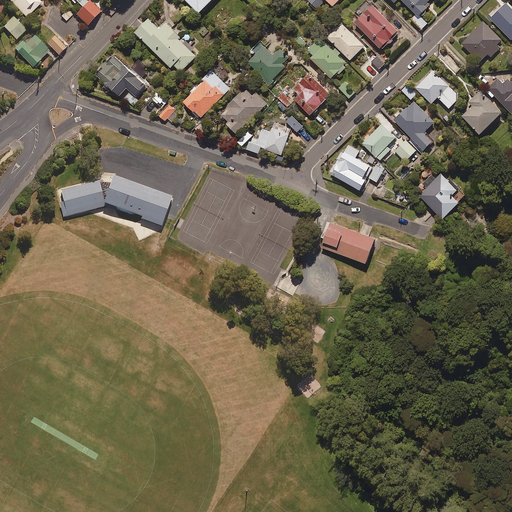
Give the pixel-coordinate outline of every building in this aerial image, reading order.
[(9,0),(28,18),(43,3),(39,0),(9,0)] [(214,0),(183,0),(199,15),(214,0)] [(324,3),(321,0),(308,0),(308,1),(316,10),(324,3)] [(340,0),(324,0),(332,8),(340,0)] [(429,3),(431,5),(436,0),(390,0),(395,4),(399,0),(418,18),(427,10),(425,7),(429,3)] [(511,8),(505,2),(488,18),(511,43),(511,8)] [(103,14),(92,3),(77,17),(88,28),(93,23),(103,14)] [(392,38),(398,32),(373,7),(355,25),(380,50),(386,44),(388,47),(394,41),(392,38)] [(27,31),(14,18),(5,28),(17,41),(27,31)] [(428,24),(421,18),(416,24),(422,30),(428,24)] [(196,58),(192,54),(195,51),(182,38),(180,39),(165,25),(159,31),(149,21),(136,35),(171,69),(173,67),(180,74),(196,58)] [(497,46),(502,41),(483,23),(462,45),(481,63),(488,56),(491,58),(500,49),(497,46)] [(365,48),(345,25),(329,38),(349,62),(365,48)] [(15,50),(36,70),(44,63),(42,61),(51,52),(35,37),(26,46),(22,42),(15,50)] [(67,48),(55,38),(49,45),(60,56),(67,48)] [(340,76),(347,69),(344,67),(346,64),(339,57),(341,55),(334,48),(332,50),(321,39),(309,52),(314,57),(310,61),(330,81),(337,74),(340,76)] [(270,86),(275,81),(274,81),(286,68),(283,65),(290,58),(281,49),(273,57),(262,45),(257,50),(260,52),(248,64),(270,86)] [(147,88),(113,56),(94,76),(119,99),(128,90),(137,98),(147,88)] [(385,65),(378,57),(372,63),(379,71),(385,65)] [(449,110),(460,99),(433,72),(416,90),(432,106),(438,99),(449,110)] [(230,90),(213,73),(183,103),(200,120),(230,90)] [(331,97),(309,75),(293,90),(300,96),(294,102),(310,118),(331,97)] [(495,97),(511,116),(511,115),(511,82),(510,85),(502,76),(485,91),(493,99),(495,97)] [(356,93),(345,83),(339,90),(349,100),(356,93)] [(416,96),(407,88),(402,92),(411,101),(416,96)] [(245,89),(227,107),(229,109),(226,113),(231,118),(229,121),(232,124),(229,128),(237,137),(268,105),(252,89),(249,92),(245,89)] [(480,136),(503,114),(478,90),(465,103),(468,106),(459,115),(480,136)] [(167,103),(157,94),(152,101),(162,109),(167,103)] [(424,134),(434,125),(414,103),(394,122),(424,152),(433,144),(424,134)] [(165,123),(168,120),(172,124),(180,114),(169,105),(158,118),(165,123)] [(291,117),(286,122),(298,134),(302,129),(291,117)] [(291,129),(275,123),(272,133),(263,130),(259,140),(251,138),(246,151),(258,155),(261,149),(281,157),(291,129)] [(387,147),(396,139),(382,126),(363,145),(380,162),(391,151),(387,147)] [(416,151),(405,141),(395,151),(405,162),(416,151)] [(360,152),(347,145),(330,175),(360,192),(373,169),(356,159),(360,152)] [(171,147),(168,155),(177,158),(179,150),(171,147)] [(369,179),(377,184),(385,170),(377,165),(369,179)] [(450,184),(441,175),(436,181),(432,176),(423,185),(427,190),(420,197),(444,221),(459,206),(458,205),(466,196),(452,182),(450,184)] [(143,220),(163,227),(167,216),(174,197),(115,176),(113,183),(100,181),(62,191),(64,202),(60,204),(64,218),(105,207),(116,211),(117,208),(144,217),(143,220)] [(378,241),(334,224),(325,249),(369,265),(378,241)]
